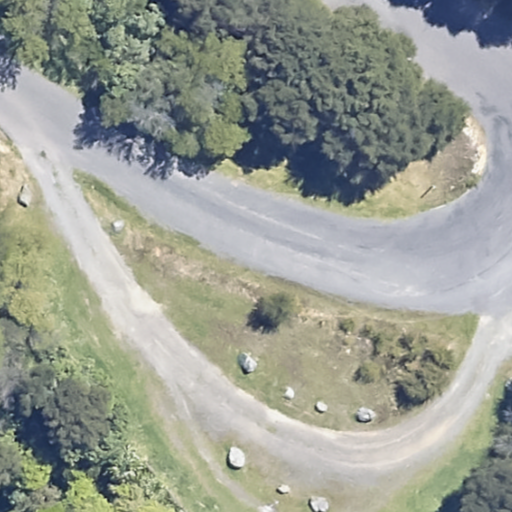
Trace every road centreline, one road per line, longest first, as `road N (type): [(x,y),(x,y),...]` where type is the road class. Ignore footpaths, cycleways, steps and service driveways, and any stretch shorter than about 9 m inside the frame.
road 1 (unclassified): [(511,236),(471,264),(417,270),(358,258),(152,185),(0,84)]
road 2 (unclassified): [(398,0),(489,61),(511,87)]
